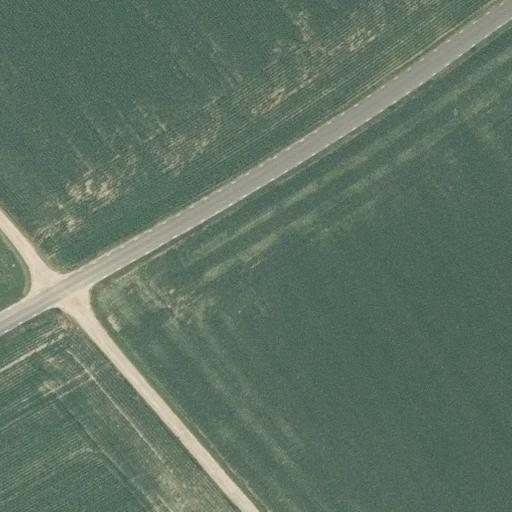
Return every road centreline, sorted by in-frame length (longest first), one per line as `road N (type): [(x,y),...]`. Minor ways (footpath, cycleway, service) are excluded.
road 1 (unclassified): [(511,7),(336,129),(57,293)]
road 2 (track): [(250,511),(0,222)]
